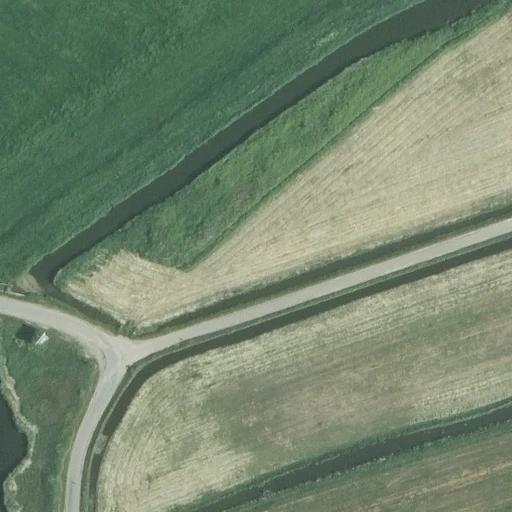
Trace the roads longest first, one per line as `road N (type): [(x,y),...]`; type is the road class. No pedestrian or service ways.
road 1 (unclassified): [(126,359),(511,227)]
road 2 (unclassified): [(126,359),(80,333),(0,306)]
